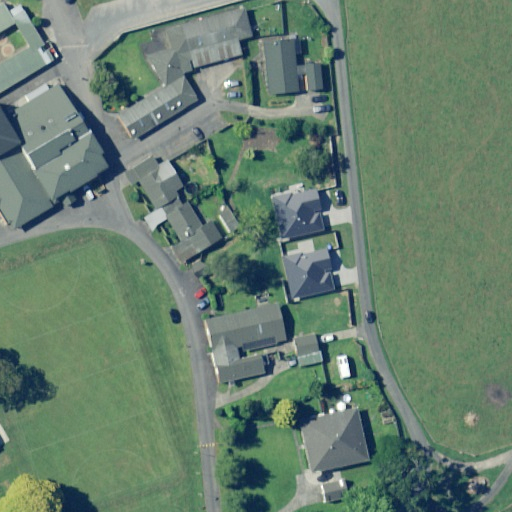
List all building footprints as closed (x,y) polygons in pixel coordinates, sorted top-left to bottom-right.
[(11,0),(0,0),(0,32),(23,19),(11,0)] [(161,80),(110,113),(126,135),(195,95),(183,72),(247,53),(238,5),(165,21),(172,45),(147,54),(161,80)] [(295,85),(289,33),(259,36),(265,88),(295,85)] [(39,41),(0,63),(0,98),(54,67),(39,41)] [(318,57),(299,59),(302,85),(321,83),(318,57)] [(53,81),(0,111),(0,225),(5,233),(107,173),(53,81)] [(264,113),(241,110),(239,126),(262,129),(264,113)] [(157,135),(122,155),(151,203),(185,183),(157,135)] [(338,149),(338,138),(327,138),(327,149),(338,149)] [(199,188),(165,208),(192,253),(226,233),(199,188)] [(343,188),(331,190),(337,256),(349,255),(343,188)] [(236,224),(230,209),(218,213),(225,229),(236,224)] [(272,297),(196,314),(210,379),(263,367),(257,344),(282,338),(272,297)] [(314,352),(310,334),(293,338),(299,366),(322,361),(320,351),(314,352)] [(343,383),(340,362),(331,364),(335,385),(343,383)] [(351,407),(302,418),(313,469),(363,458),(351,407)] [(344,499),(340,480),(321,484),(325,503),(344,499)]
